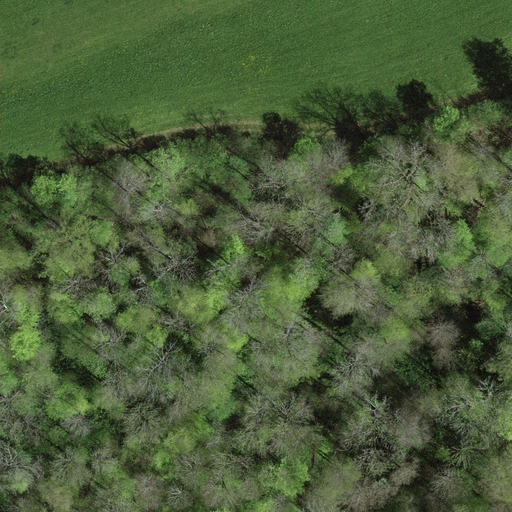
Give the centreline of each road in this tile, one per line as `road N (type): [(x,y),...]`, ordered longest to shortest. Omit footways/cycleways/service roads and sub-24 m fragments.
road 1 (track): [(511,79),(387,124),(171,133),(0,185)]
road 2 (track): [(365,511),(511,431)]
